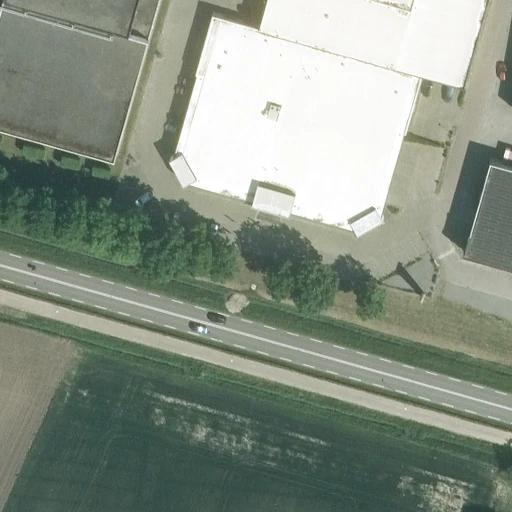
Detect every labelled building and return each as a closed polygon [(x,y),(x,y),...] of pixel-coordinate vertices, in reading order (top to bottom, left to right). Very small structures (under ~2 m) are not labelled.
[(0,0),(0,120),(116,153),(158,0),(0,0)] [(465,84),(488,0),(414,0),(413,6),(391,0),(265,0),(259,25),(213,12),(196,72),(197,72),(198,71),(204,73),(398,128),(404,130),(404,131),(406,131),(422,72),(465,84)] [(376,205),(398,128),(204,73),(182,150),(170,157),(184,183),(196,176),(262,194),(267,191),(282,196),(285,201),(351,219),(358,232),(383,218),(376,205)] [(511,223),(511,163),(491,157),(475,213),(511,223)] [(511,223),(475,213),(470,230),(469,230),(463,251),(511,264),(511,223)]
